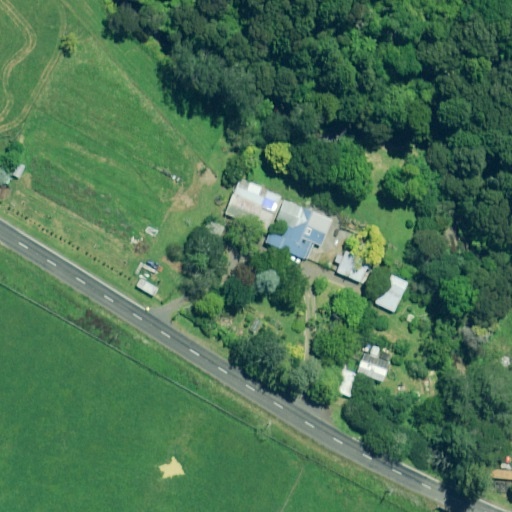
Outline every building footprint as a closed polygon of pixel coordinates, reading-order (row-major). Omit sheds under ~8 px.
[(280,197),(237,180),(222,215),(263,233),(280,197)] [(329,221),(282,200),(262,243),(305,261),(312,244),(319,246),(329,221)] [(343,253),(334,273),(359,282),(367,262),(343,253)] [(405,283),(386,274),(373,304),(392,312),(405,283)] [(341,370),(334,392),(347,397),(355,374),(380,382),(386,363),(361,354),(354,375),(341,370)]
